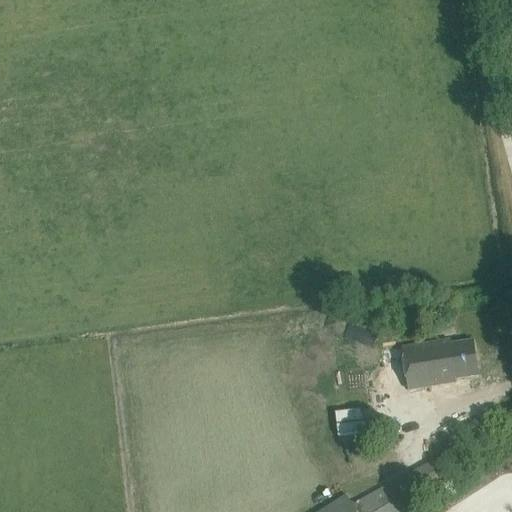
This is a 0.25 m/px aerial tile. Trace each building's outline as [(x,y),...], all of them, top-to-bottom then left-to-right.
[(451,345),(450,341),(402,349),(408,391),(457,383),(456,380),(479,377),(473,341),(451,345)] [(356,370),(346,371),(349,391),(359,390),(356,370)] [(471,453),(481,466),(491,458),(480,445),(471,453)] [(403,511),(404,511),(403,511),(423,511),(425,511),(418,500),(447,481),(435,461),(353,506),(347,496),(321,511),(403,511)] [(501,475),(442,511),(477,511),(511,491),(501,475)]
